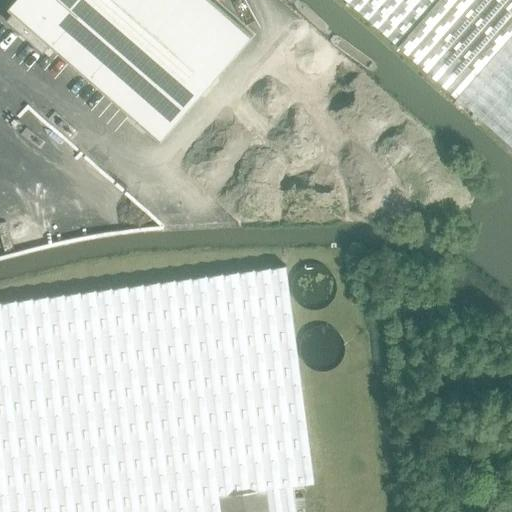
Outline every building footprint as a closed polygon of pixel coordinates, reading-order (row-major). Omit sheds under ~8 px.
[(15,0),(8,9),(159,141),(251,36),(209,0),(15,0)] [(346,0),(394,41),(397,44),(436,0),(346,0)] [(511,0),(436,0),(397,44),(454,97),(455,97),(484,65),(511,33),(511,0)] [(511,33),(484,65),(455,97),(511,147),(511,33)] [(333,288),(333,287),(332,281),(328,273),(322,269),(318,267),(313,266),(306,267),(302,269),(298,271),(295,274),(293,279),(291,283),(291,287),(292,295),(295,299),(297,302),(303,306),(307,308),(312,308),(317,308),(321,306),(327,302),(329,300),(331,295),(333,288)] [(221,511),(219,494),(268,488),(271,511),(296,511),(293,485),(314,483),(285,267),(0,304),(0,511),(221,511)] [(336,350),(335,343),(331,338),(328,335),(324,333),(318,332),(311,334),(306,338),(302,343),(301,350),(302,356),(305,361),(311,366),(317,367),(322,367),(325,366),(330,363),(335,357),(336,350)] [(221,511),(271,511),(268,488),(219,494),(221,511)]
